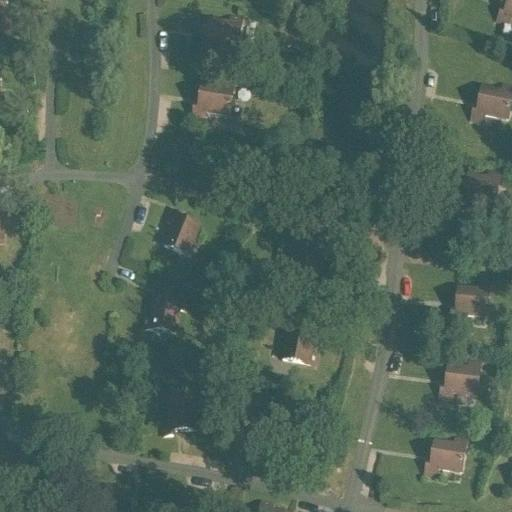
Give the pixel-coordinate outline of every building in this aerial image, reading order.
[(6,0),(0,0),(0,31),(9,32),(10,22),(5,22),(6,0)] [(511,0),(510,0),(505,16),(500,14),(497,24),(509,28),(511,22),(511,0)] [(242,22),(231,21),(230,28),(210,25),(206,47),(202,46),(200,56),(213,58),(213,51),(237,55),(242,22)] [(234,87),(223,85),(222,92),(202,89),(198,111),(194,110),(192,120),(204,122),(205,116),(228,120),(234,87)] [(511,99),(511,90),(503,88),(502,95),(482,91),(478,114),(473,113),(471,123),(483,125),(485,119),(508,123),(511,99)] [(500,177),(489,175),(487,182),(468,179),(464,201),(459,201),(458,211),(470,213),(471,206),(494,210),(500,177)] [(199,230),(181,223),(179,222),(180,218),(171,214),(166,226),(172,228),(164,250),(195,262),(198,252),(192,249),(199,230)] [(326,279),(319,278),(321,258),(298,256),(299,252),(289,251),(287,269),(294,270),(292,287),(325,290),(326,279)] [(489,287),(478,287),(478,293),(458,292),(456,311),(456,314),(451,314),(450,324),(463,325),(464,318),(487,320),(489,287)] [(179,314),(185,314),(187,302),(177,301),(176,305),(154,302),(151,322),(144,321),(143,332),(175,337),(179,314)] [(313,337),(291,333),(292,329),(282,327),(280,339),(286,340),(282,363),(315,369),(317,358),(310,357),(313,337)] [(480,367),(469,365),(468,372),(448,369),(445,392),(440,391),(439,401),(452,403),(452,396),(476,399),(480,367)] [(135,384),(124,383),(123,406),(133,407),(135,384)] [(195,414),(202,414),(201,403),(168,404),(169,427),(163,427),(163,440),(173,440),(173,435),(195,434),(195,414)] [(296,425),(303,425),(305,414),(272,410),(269,433),(262,432),(261,445),(271,446),(271,441),(294,444),(296,425)] [(437,479),(438,473),(461,476),(466,443),(455,442),(454,449),(434,446),(431,468),(426,467),(424,477),(437,479)] [(20,462),(1,454),(3,448),(0,446),(0,482),(2,483),(0,490),(12,494),(16,485),(11,483),(20,462)] [(130,511),(132,499),(112,497),(112,490),(101,488),(98,511),(130,511)] [(209,511),(210,509),(190,507),(191,500),(180,498),(178,511),(209,511)]
